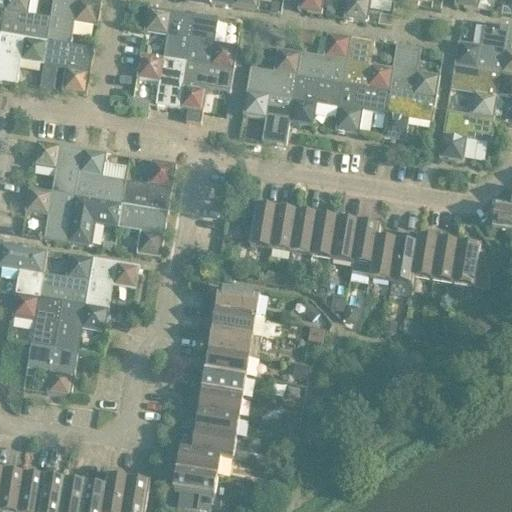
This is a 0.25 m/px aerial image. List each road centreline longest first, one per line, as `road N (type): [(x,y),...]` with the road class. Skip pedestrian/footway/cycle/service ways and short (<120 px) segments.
road 1 (residential): [(0,426),(89,440),(129,420),(136,367),(163,331),(199,158)]
road 2 (residential): [(511,171),(462,205),(199,158)]
road 3 (residential): [(99,121),(119,0)]
